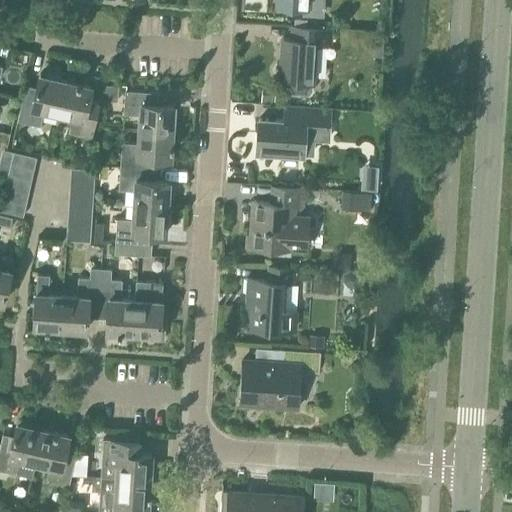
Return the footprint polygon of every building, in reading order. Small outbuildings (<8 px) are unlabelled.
[(277,0),(278,5),(305,7),(304,12),(322,13),(322,0),(277,0)] [(313,73),(315,40),(320,40),(320,44),(329,45),(329,29),(293,26),(292,38),(284,38),(281,73),(281,80),(288,81),(287,84),(288,84),(288,89),(291,93),(307,94),(312,90),(312,82),(313,73)] [(38,125),(43,108),(57,112),(65,80),(39,74),(34,94),(23,92),(16,120),(38,125)] [(57,112),(55,124),(69,128),(68,132),(91,137),(93,126),(97,109),(99,101),(88,98),(91,86),(65,80),(57,112)] [(104,84),(101,99),(119,100),(119,85),(104,84)] [(263,89),(262,99),(275,100),(276,90),(263,89)] [(164,92),(124,90),(123,113),(139,114),(139,129),(172,131),(174,105),(163,105),(164,92)] [(323,108),(287,106),(286,121),(261,119),(258,152),(304,156),(306,129),(322,130),(323,108)] [(172,131),(139,129),(138,143),(121,143),(120,166),(149,168),(150,157),(170,158),(172,131)] [(36,157),(15,152),(12,163),(33,168),(36,157)] [(9,175),(31,180),(33,168),(12,163),(10,173),(9,175)] [(134,205),(167,208),(169,181),(148,180),(149,168),(120,166),(118,189),(135,190),(134,205)] [(94,168),(70,167),(69,179),(94,180),(94,168)] [(9,175),(7,187),(28,192),(31,180),(9,175)] [(94,180),(69,179),(69,191),(93,192),(94,180)] [(28,192),(7,187),(4,198),(25,203),(28,192)] [(258,247),(258,245),(308,249),(309,218),(302,217),(304,188),(278,187),(277,202),(254,201),(251,235),(247,234),(246,246),(258,247)] [(93,192),(69,191),(68,203),(92,204),(93,192)] [(1,211),(23,216),(25,203),(4,198),(1,211)] [(68,203),(67,215),(91,216),(92,204),(68,203)] [(116,218),(115,242),(144,243),(144,233),(165,234),(167,208),(134,205),(133,220),(116,218)] [(0,223),(11,226),(13,217),(0,215),(0,214),(0,223)] [(67,227),(90,228),(91,216),(67,215),(67,227)] [(105,225),(95,224),(94,237),(104,237),(105,225)] [(67,240),(90,241),(90,228),(67,227),(66,240),(67,240)] [(114,254),(140,255),(143,256),(144,243),(115,242),(115,243),(114,254)] [(2,258),(0,264),(0,301),(2,302),(12,260),(2,258)] [(251,308),(250,326),(283,328),(296,328),(297,311),(284,310),(285,282),(297,282),(298,268),(270,266),(269,280),(254,279),(248,278),(246,308),(251,308)] [(99,289),(100,269),(90,268),(89,277),(77,277),(75,296),(64,295),(62,328),(87,330),(89,289),(99,289)] [(100,269),(99,289),(109,290),(107,331),(133,332),(135,299),(121,298),(122,280),(111,278),(111,269),(100,269)] [(37,274),(34,327),(62,328),(64,295),(48,294),(49,275),(37,274)] [(135,280),(134,299),(135,299),(133,332),(148,333),(148,338),(164,339),(165,322),(160,320),(162,281),(135,280)] [(321,351),(275,349),(274,361),(256,360),(243,359),(243,360),(247,360),(244,401),(240,401),(240,403),(300,406),(300,405),(293,404),(295,364),(311,365),(310,370),(320,371),(321,351)] [(2,441),(0,448),(0,469),(18,474),(33,477),(36,462),(44,429),(17,423),(12,443),(2,441)] [(44,429),(36,462),(50,465),(47,480),(69,486),(75,458),(65,455),(69,435),(44,429)] [(102,438),(101,462),(100,477),(149,480),(151,453),(139,452),(140,440),(131,440),(102,438)] [(100,477),(98,511),(133,511),(134,505),(147,506),(149,480),(100,477)] [(308,497),(308,495),(223,490),(223,482),(222,482),(219,511),(298,511),(300,496),(308,497)]
